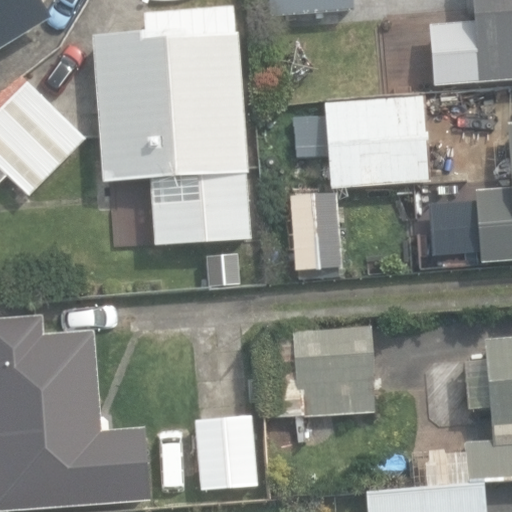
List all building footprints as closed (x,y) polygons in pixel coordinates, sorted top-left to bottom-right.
[(0,0),(0,51),(52,19),(40,0),(0,0)] [(272,0),(274,19),(356,12),(354,0),(272,0)] [(511,0),(470,0),(472,24),(429,27),(433,88),(511,82),(511,0)] [(153,180),(157,246),(251,240),(247,174),(249,174),(240,35),(237,36),(235,9),(147,15),(148,35),(95,38),(104,183),(153,180)] [(23,81),(0,98),(0,167),(1,167),(29,196),(85,140),(23,81)] [(326,103),(332,191),(433,184),(426,95),(326,103)] [(511,188),(476,192),(481,263),(511,260),(511,123),(508,124),(511,180),(511,188)] [(293,196),(297,271),(342,269),(338,193),(293,196)] [(0,320),(0,511),(14,511),(154,503),(149,428),(103,431),(96,332),(45,336),(44,317),(0,320)] [(267,334),(273,420),(379,412),(373,326),(267,334)] [(486,511),(484,484),(511,481),(511,339),(487,342),(493,442),(466,445),(469,486),(367,494),(368,511),(486,511)] [(197,419),(202,491),(259,487),(254,415),(197,419)]
